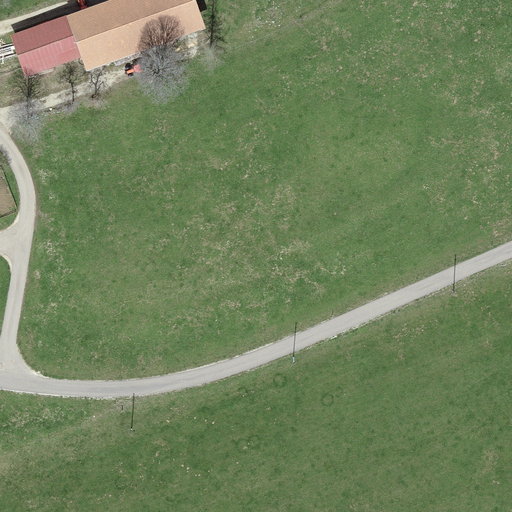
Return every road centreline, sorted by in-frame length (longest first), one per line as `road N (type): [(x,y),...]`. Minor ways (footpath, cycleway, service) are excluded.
road 1 (unclassified): [(0,377),(122,386),(219,369),(511,247)]
road 2 (track): [(6,378),(32,190),(21,154),(0,136)]
